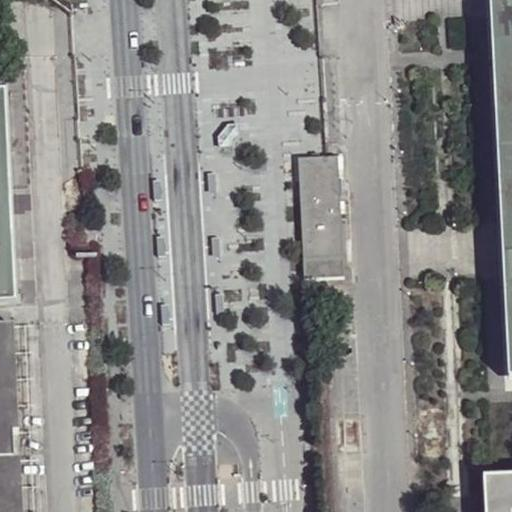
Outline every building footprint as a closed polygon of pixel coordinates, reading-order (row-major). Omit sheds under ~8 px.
[(511,102),(507,0),(485,0),(489,58),(499,249),(507,382),(511,381),(511,102)] [(3,92),(0,91),(0,302),(14,302),(8,201),(3,92)] [(229,127),(218,139),(218,152),(228,152),(243,138),(241,126),(229,127)] [(308,161),(299,161),(304,280),(343,277),(337,141),(324,142),(325,160),(308,161)] [(95,227),(83,228),(84,248),(96,247),(95,227)] [(0,511),(21,511),(19,461),(14,462),(13,435),(19,435),(13,327),(0,327),(0,511)] [(511,511),(511,477),(483,478),(484,511),(511,511)]
